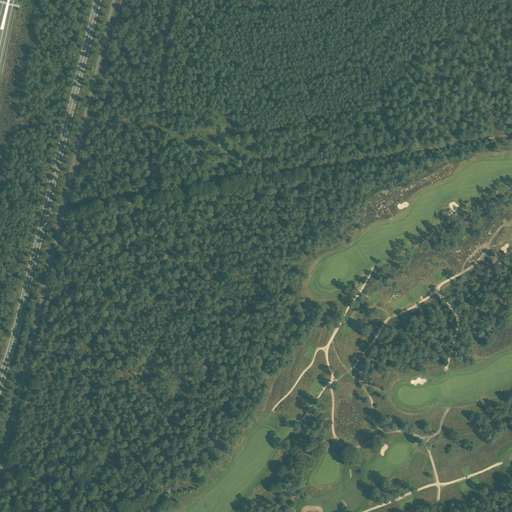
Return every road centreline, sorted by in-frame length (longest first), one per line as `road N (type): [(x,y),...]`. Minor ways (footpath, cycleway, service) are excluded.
road 1 (track): [(172,0),(151,196),(511,134)]
road 2 (primary): [(0,382),(97,0)]
road 3 (track): [(437,147),(447,0)]
